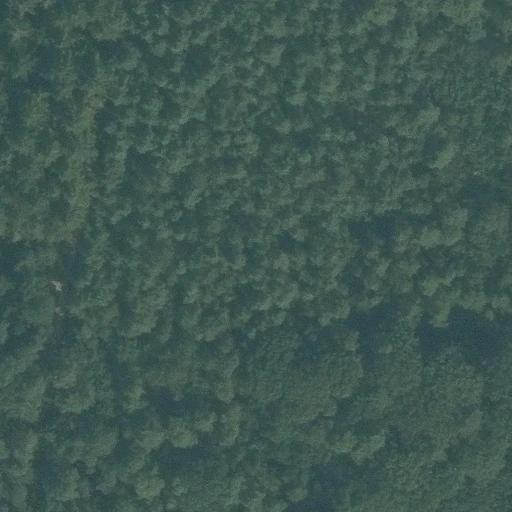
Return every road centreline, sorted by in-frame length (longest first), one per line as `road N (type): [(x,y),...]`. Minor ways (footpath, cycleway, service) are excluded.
road 1 (track): [(10,511),(106,0)]
road 2 (track): [(511,368),(25,420)]
road 3 (track): [(35,355),(511,305)]
